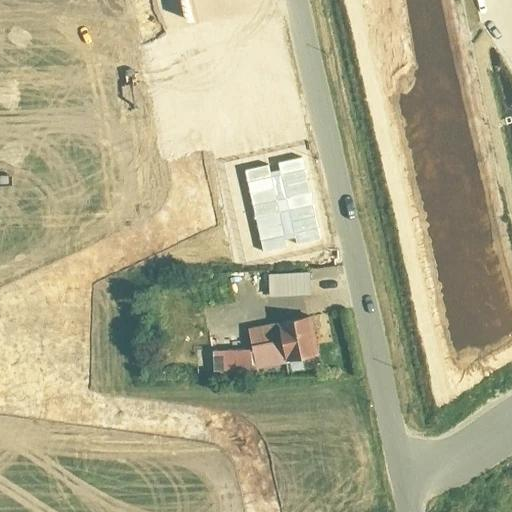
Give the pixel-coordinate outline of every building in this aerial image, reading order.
[(100,10),(0,15),(0,120),(105,114),(100,10)] [(0,327),(160,264),(121,167),(0,214),(0,327)] [(318,294),(317,271),(276,273),(277,296),(318,294)] [(220,351),(225,380),(267,374),(266,365),(332,356),(326,315),(256,325),(259,345),(220,351)] [(511,406),(496,415),(503,427),(511,421),(511,406)] [(196,511),(192,424),(0,434),(0,511),(196,511)]
